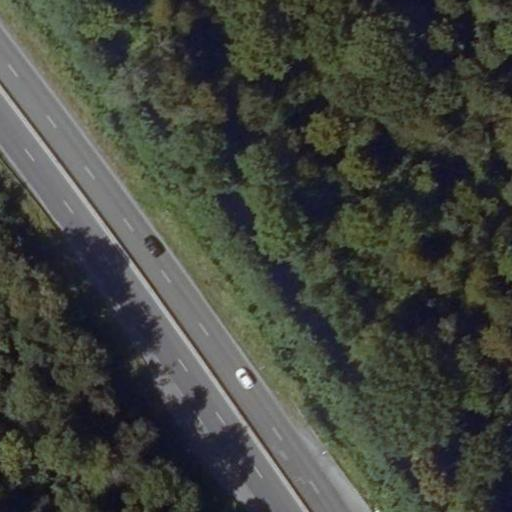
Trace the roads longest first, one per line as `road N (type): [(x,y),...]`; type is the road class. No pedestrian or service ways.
road 1 (trunk): [(331,511),(0,71)]
road 2 (trunk): [(0,132),(284,511)]
